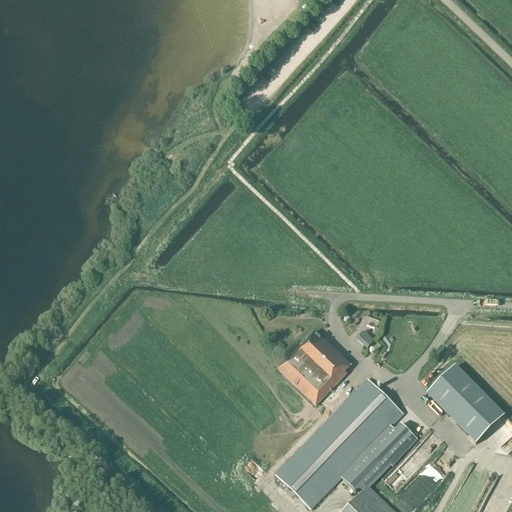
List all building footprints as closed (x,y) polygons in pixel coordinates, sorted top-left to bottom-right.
[(211,111),(219,110),(216,99),(209,101),(211,111)] [(324,343),(314,334),(279,371),(312,403),(307,409),(317,419),(344,392),(339,387),(341,386),(339,384),(347,376),(345,374),(352,367),(326,342),(324,343)] [(357,341),(367,351),(374,343),(365,334),(357,341)] [(503,414),(452,365),(425,394),(475,443),(503,414)] [(311,511),(320,502),(341,480),(358,498),(345,511),(392,511),(369,490),(391,468),(392,469),(418,442),(401,425),(395,431),(391,428),(403,416),(368,382),(276,477),(311,511)] [(504,430),(497,436),(502,441),(508,436),(504,430)]
